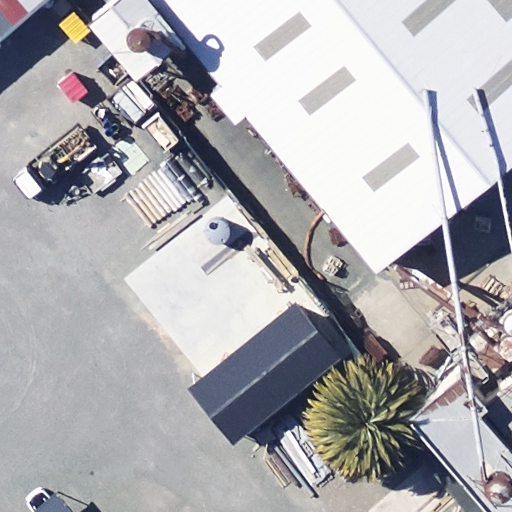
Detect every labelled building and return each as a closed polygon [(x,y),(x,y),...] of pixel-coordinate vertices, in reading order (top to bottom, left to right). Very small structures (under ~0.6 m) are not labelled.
[(511,0),(133,0),(371,287),(511,171),(511,0)] [(511,511),(511,384),(494,399),(475,374),(420,417),(495,511),(511,511)] [(318,450),(279,423),(256,457),(295,484),(318,450)] [(256,511),(262,508),(220,455),(189,481),(213,511),(256,511)] [(75,511),(62,496),(43,511),(75,511)]
